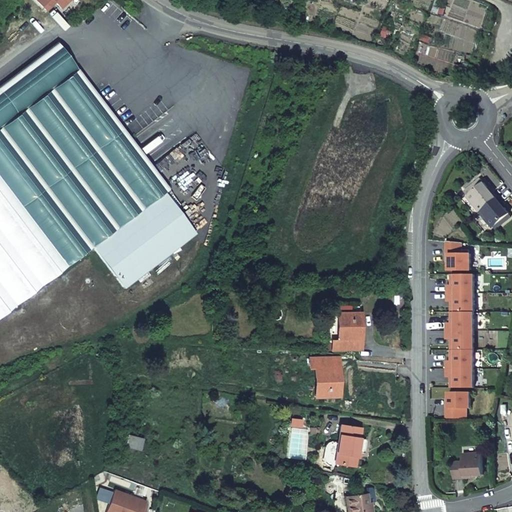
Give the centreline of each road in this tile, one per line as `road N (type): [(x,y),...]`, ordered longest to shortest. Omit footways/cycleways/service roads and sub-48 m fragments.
road 1 (residential): [(453,136),(420,213),(419,479),(426,511)]
road 2 (residential): [(154,0),(215,27),(360,55),(448,103)]
